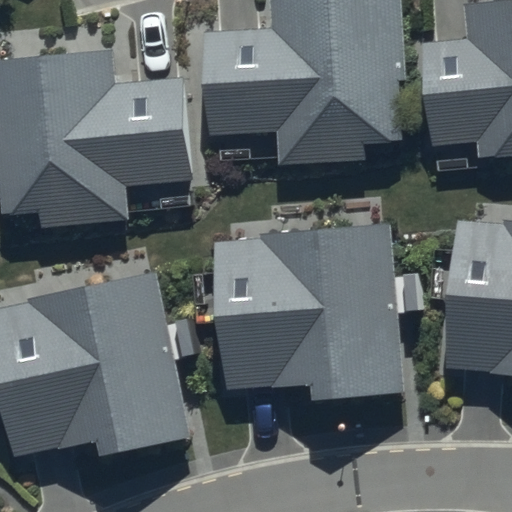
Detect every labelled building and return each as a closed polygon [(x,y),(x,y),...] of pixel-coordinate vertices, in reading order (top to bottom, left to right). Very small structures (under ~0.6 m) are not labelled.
[(419,152),(411,0),(283,0),(279,0),(281,46),(218,49),(222,141),(287,138),(288,178),(377,174),(376,154),(419,152)] [(511,8),(477,12),(480,49),(436,53),(445,155),(489,151),(491,172),(511,170),(511,8)] [(204,193),(193,84),(126,90),(123,57),(0,68),(0,106),(11,225),(53,221),(55,234),(138,226),(136,200),(204,193)] [(511,230),(471,228),(462,373),(511,376),(511,230)] [(397,232),(229,247),(242,389),(326,381),(329,411),(414,404),(407,321),(426,319),(422,275),(401,277),(397,232)] [(165,282),(0,319),(0,323),(31,461),(116,441),(122,465),(205,447),(188,374),(207,369),(196,322),(176,327),(165,282)]
